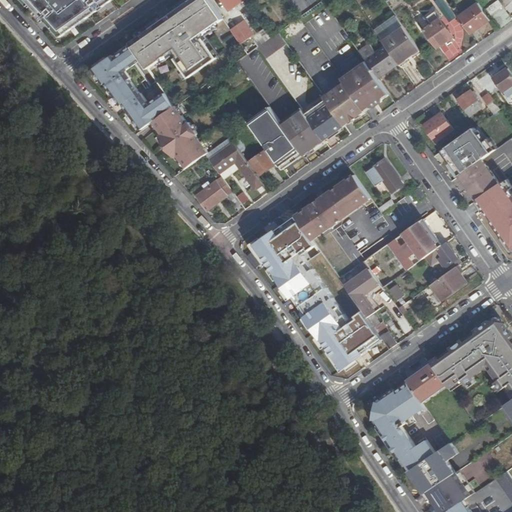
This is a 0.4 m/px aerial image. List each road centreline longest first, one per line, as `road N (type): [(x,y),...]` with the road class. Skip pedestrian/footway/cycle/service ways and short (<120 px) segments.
road 1 (residential): [(55,70),(218,245)]
road 2 (residential): [(395,124),(218,245)]
road 3 (residential): [(336,403),(506,283)]
road 4 (residential): [(218,245),(336,403)]
road 5 (residential): [(506,283),(395,124)]
road 6 (residential): [(511,39),(395,124)]
road 7 (residential): [(336,403),(408,511)]
road 8 (residential): [(55,70),(155,0)]
